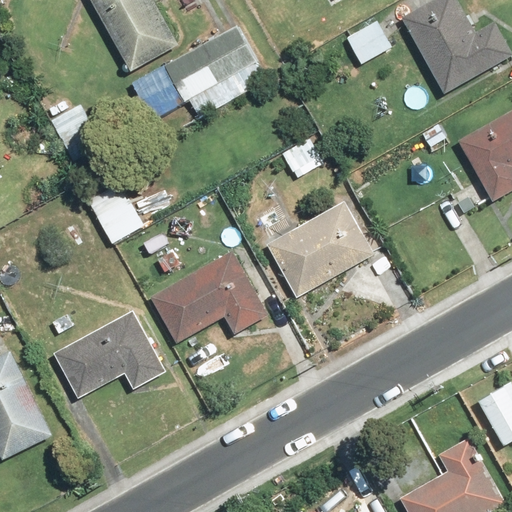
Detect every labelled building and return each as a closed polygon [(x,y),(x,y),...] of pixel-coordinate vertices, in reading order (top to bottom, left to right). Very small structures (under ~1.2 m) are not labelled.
[(99,0),(136,70),(180,47),(156,1),(156,0),(99,0)] [(462,0),(434,0),(408,14),(451,93),(511,59),(511,40),(503,24),(482,36),(462,0)] [(383,17),(352,34),(371,67),(402,50),(383,17)] [(244,21),(170,63),(202,119),(276,77),(244,21)] [(511,112),(462,138),(496,204),(511,195),(511,112)] [(352,199),(274,242),(307,299),(384,256),(352,199)] [(240,252),(158,297),(185,344),(231,319),(239,334),(274,314),(240,252)] [(139,310),(62,354),(86,398),(132,373),(142,391),(174,373),(139,310)] [(25,352),(0,363),(0,444),(6,459),(61,435),(25,352)] [(511,384),(484,402),(511,447),(511,446),(511,384)] [(407,497),(414,511),(495,511),(511,503),(511,498),(480,438),(444,457),(453,473),(407,497)]
